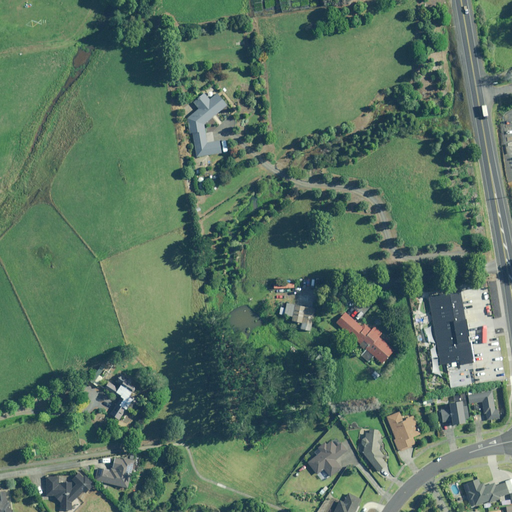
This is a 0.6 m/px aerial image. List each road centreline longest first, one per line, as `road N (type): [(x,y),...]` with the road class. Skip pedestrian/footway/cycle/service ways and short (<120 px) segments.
road 1 (trunk): [(511,285),(461,0)]
road 2 (residential): [(391,511),(425,474),(511,441)]
